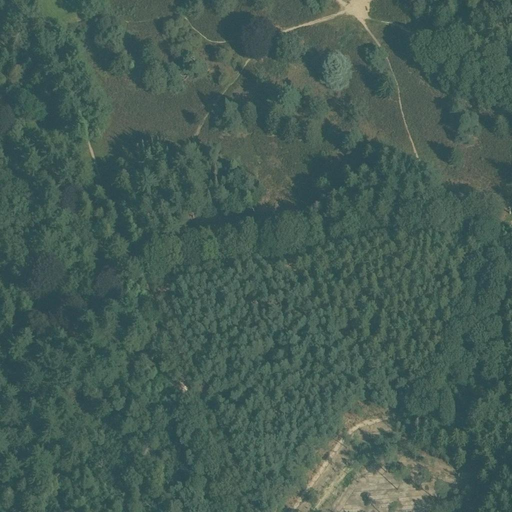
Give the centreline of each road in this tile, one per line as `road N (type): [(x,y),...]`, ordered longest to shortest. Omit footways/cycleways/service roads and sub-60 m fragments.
road 1 (track): [(138,268),(212,103),(259,44),(291,28),(337,14),(391,22),(467,73),(511,86)]
road 2 (unknown): [(160,342),(34,0)]
road 3 (track): [(461,227),(133,270)]
road 4 (track): [(461,227),(417,161),(387,58),(353,14)]
road 5 (unknown): [(233,511),(160,342)]
road 6 (track): [(29,511),(111,410)]
